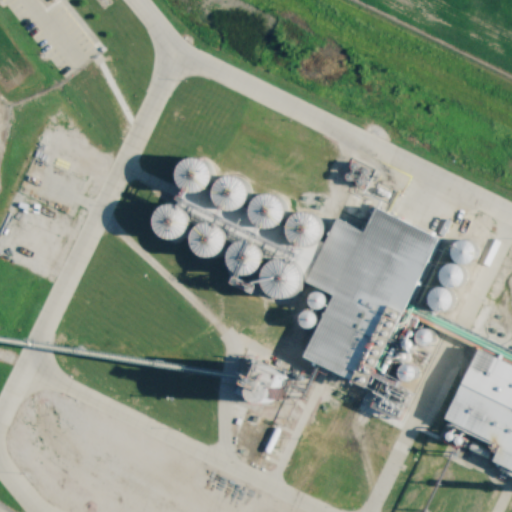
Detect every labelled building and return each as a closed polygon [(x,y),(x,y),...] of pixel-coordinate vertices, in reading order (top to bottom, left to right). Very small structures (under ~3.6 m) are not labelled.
[(217,160),(189,160),(189,192),(217,192),(217,160)] [(240,174),(228,186),(246,205),(258,193),(240,174)] [(291,226),(290,196),(264,197),(265,227),(291,226)] [(234,224),(206,223),(206,212),(205,212),(206,203),(173,203),(173,234),(204,234),(204,257),(234,257),(234,224)] [(340,220),(315,284),(412,320),(444,235),(379,210),(371,232),(340,220)] [(511,369),(477,357),(453,427),(501,444),(495,464),(511,469),(511,369)]
